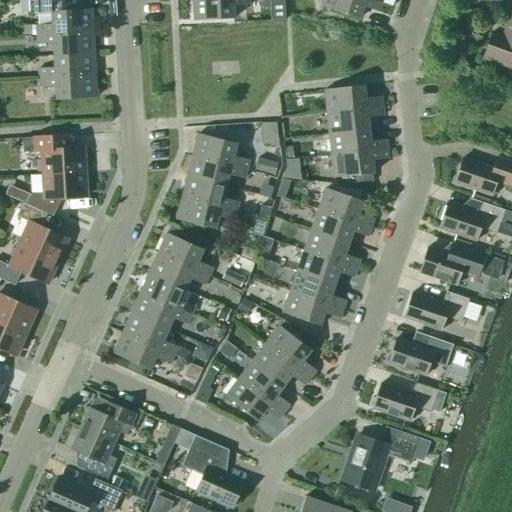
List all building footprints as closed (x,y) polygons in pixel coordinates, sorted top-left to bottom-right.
[(81,0),(27,0),(29,14),(37,14),(37,25),(36,25),(37,35),(92,32),(91,10),(82,10),(81,0)] [(248,0),(192,0),(194,20),(234,18),(233,5),(249,5),(248,0)] [(378,12),(382,3),(372,0),(323,0),(321,6),(359,19),(363,7),(378,12)] [(511,15),(510,15),(503,36),(492,32),(483,59),(511,68),(511,15)] [(92,32),(37,35),(37,45),(53,44),(54,56),(93,54),(92,32)] [(38,69),(39,78),(95,75),(93,54),(54,56),(54,68),(38,69)] [(95,75),(39,78),(39,88),(55,87),(56,100),(96,98),(95,75)] [(324,90),(326,112),(382,106),(381,97),(365,99),(363,86),(324,90)] [(382,106),(326,112),(329,134),(368,129),(367,118),(383,116),(382,106)] [(329,134),(331,155),(387,149),(386,140),(370,141),(368,129),(329,134)] [(198,134),(192,156),(247,169),(249,160),(233,156),(236,144),(198,134)] [(42,175),(85,172),(84,148),(54,150),(53,137),(22,138),(23,153),(41,152),(42,175)] [(294,159),(293,147),(285,148),(287,160),(294,159)] [(387,149),(331,155),(334,178),(373,173),(372,161),(388,159),(387,149)] [(192,156),(187,177),(226,186),(229,175),(244,179),(247,169),(192,156)] [(511,162),(496,157),(492,168),(462,158),(454,183),(492,196),(496,182),(511,187),(511,162)] [(258,158),(254,170),(274,176),(277,163),(258,158)] [(86,197),(85,172),(42,175),(43,193),(31,194),(26,204),(47,213),(53,216),(60,198),(86,197)] [(187,177),(182,198),(236,211),(238,202),(223,198),(226,186),(187,177)] [(26,194),(14,189),(10,198),(22,203),(26,194)] [(318,210),(371,228),(374,219),(359,214),(363,201),(325,189),(318,210)] [(236,211),(182,198),(176,220),(215,229),(218,217),(234,221),(236,211)] [(447,203),(438,228),(476,241),(481,228),(496,233),(511,238),(511,236),(511,212),(504,210),(481,202),(470,199),(467,210),(461,208),(447,203)] [(29,222),(19,244),(58,261),(68,238),(41,227),(46,214),(22,203),(16,217),(29,222)] [(258,216),(269,219),(271,208),(261,206),(258,216)] [(311,230),(348,243),(352,232),(367,237),(371,228),(318,210),(311,230)] [(251,235),(261,237),(265,222),(255,220),(251,235)] [(345,254),(348,243),(311,230),(304,251),(357,269),(360,260),(345,254)] [(157,254),(208,277),(212,268),(198,261),(203,250),(166,234),(157,254)] [(0,278),(0,279),(15,285),(20,272),(48,283),(58,261),(19,244),(9,267),(0,262),(0,278)] [(476,277),(484,254),(461,246),(457,258),(427,247),(419,272),(457,285),(461,272),(476,277)] [(255,251),(243,247),(240,258),(252,262),(255,251)] [(256,258),(266,261),(269,253),(259,250),(256,258)] [(297,271),(334,284),(338,273),(353,278),(357,269),(304,251),(297,271)] [(208,277),(157,254),(148,274),(185,290),(190,279),(213,289),(217,281),(208,277)] [(504,262),(488,257),(483,271),(499,277),(504,262)] [(244,279),(226,270),(222,280),(240,289),(244,279)] [(330,295),(334,284),(297,271),(290,291),(342,310),(346,300),(330,295)] [(180,301),(185,290),(148,274),(140,294),(191,316),(195,307),(180,301)] [(339,319),(342,310),(290,291),(282,313),(320,326),(324,313),(339,319)] [(461,322),(469,299),(446,292),(442,303),(412,293),(403,318),(441,331),(446,317),(461,322)] [(0,321),(26,333),(36,310),(0,294),(0,321)] [(131,313),(168,329),(172,318),(187,325),(191,316),(140,294),(131,313)] [(253,305),(244,299),(237,310),(246,316),(253,305)] [(230,312),(221,308),(216,319),(225,322),(230,312)] [(163,340),(168,329),(131,313),(122,333),(173,356),(177,347),(163,340)] [(0,348),(16,355),(26,333),(0,321),(0,348)] [(279,326),(265,344),(310,378),(316,370),(303,361),(311,350),(279,326)] [(212,335),(221,339),(223,331),(215,328),(212,335)] [(453,345),(430,337),(415,332),(411,343),(396,338),(388,363),(425,376),(430,362),(445,368),(453,345)] [(173,356),(122,333),(113,354),(150,370),(155,358),(170,364),(173,356)] [(218,351),(228,359),(236,349),(225,341),(218,351)] [(310,378),(265,344),(252,361),(284,385),(291,376),(304,386),(310,378)] [(177,347),(173,356),(185,361),(189,352),(177,347)] [(239,378),(283,412),(289,405),(276,395),(284,385),(252,361),(239,378)] [(207,372),(201,385),(208,389),(214,376),(214,377),(221,367),(215,362),(208,372),(207,372)] [(195,377),(183,371),(178,383),(190,389),(195,377)] [(278,420),(283,412),(239,378),(225,396),(257,420),(265,410),(278,420)] [(437,390),(415,382),(411,394),(381,383),(372,408),(410,421),(414,408),(429,413),(431,410),(440,413),(445,397),(436,394),(437,390)] [(89,407),(80,428),(113,443),(118,432),(126,435),(135,414),(106,401),(101,412),(89,407)] [(411,464),(419,439),(385,427),(380,442),(357,435),(342,481),(373,492),(385,455),(411,464)] [(113,443),(80,428),(71,449),(82,454),(77,466),(107,480),(116,459),(108,456),(113,443)] [(155,461),(165,466),(172,448),(163,444),(155,461)] [(219,472),(224,461),(190,446),(181,466),(203,475),(195,492),(232,508),(243,483),(219,472)] [(48,500),(73,511),(85,511),(90,502),(113,511),(122,491),(95,479),(89,491),(59,477),(48,500)] [(128,483),(115,477),(111,486),(124,491),(128,483)] [(135,497),(147,503),(150,495),(138,490),(135,497)] [(151,511),(167,511),(170,511),(173,502),(157,496),(150,511),(151,511)] [(350,511),(351,511),(305,496),(299,511),(350,511)] [(73,511),(48,500),(42,511),(73,511)]
